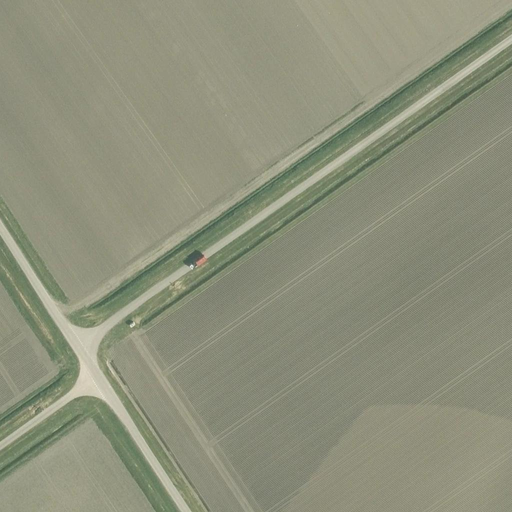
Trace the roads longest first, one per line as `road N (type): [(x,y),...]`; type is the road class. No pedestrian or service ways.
road 1 (residential): [(77,347),(511,37)]
road 2 (unclassified): [(186,511),(97,377)]
road 3 (unclassified): [(77,347),(0,228)]
